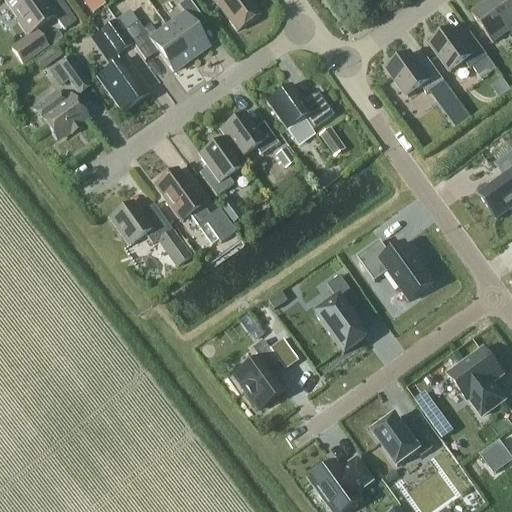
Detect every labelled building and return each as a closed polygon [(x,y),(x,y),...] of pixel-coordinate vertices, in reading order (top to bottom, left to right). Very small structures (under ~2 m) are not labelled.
[(41,0),(6,0),(4,2),(18,22),(17,23),(27,37),(10,49),(20,64),(45,46),(35,31),(54,18),(63,31),(75,23),(59,0),(51,0),(45,5),(41,0)] [(220,0),(215,4),(236,33),(259,16),(246,0),(220,0)] [(511,1),(511,0),(491,0),(488,3),(510,33),(511,31),(511,1)] [(167,28),(191,61),(209,48),(194,28),(203,22),(188,1),(178,8),(184,16),(167,28)] [(93,2),(87,7),(91,13),(97,8),(93,2)] [(510,33),(488,3),(471,15),(493,45),(510,33)] [(132,46),(114,22),(98,33),(116,58),(132,46)] [(173,74),(191,61),(167,28),(156,36),(149,26),(143,31),(137,24),(124,33),(145,62),(157,53),(173,74)] [(464,63),(469,70),(472,68),(481,81),(496,71),(471,35),(460,43),(451,30),(429,46),(449,74),(464,63)] [(56,31),(46,38),(51,45),(61,38),(56,31)] [(417,68),(408,55),(387,70),(407,98),(420,88),(426,96),(429,93),(444,83),(427,60),(417,68)] [(106,73),(97,79),(117,107),(122,114),(149,95),(144,88),(124,60),(121,63),(117,57),(107,64),(111,70),(106,73)] [(68,83),(78,97),(90,88),(68,58),(48,73),(60,88),(68,83)] [(444,83),(429,93),(435,101),(450,90),(444,83)] [(317,95),(303,105),(290,86),(265,104),(292,142),(310,130),(312,133),(333,118),(317,95)] [(72,99),(66,104),(57,92),(33,109),(57,142),(87,120),(72,99)] [(228,152),(236,164),(255,150),(260,158),(277,145),(263,125),(253,132),(242,116),(221,132),(226,138),(233,149),(228,152)] [(344,151),(329,130),(318,137),(332,159),(344,151)] [(240,170),(236,164),(228,152),(233,149),(226,138),(200,157),(208,168),(198,175),(215,199),(232,187),(227,179),(240,170)] [(296,163),(286,149),(274,157),(284,171),(296,163)] [(504,177),(478,196),(496,222),(511,210),(511,155),(496,167),(504,177)] [(176,170),(152,187),(179,225),(189,218),(199,232),(200,231),(210,247),(217,242),(219,245),(233,235),(217,212),(210,217),(206,212),(203,208),(176,170)] [(240,220),(227,201),(218,207),(231,226),(240,220)] [(153,207),(139,217),(129,204),(109,218),(129,247),(144,236),(151,246),(171,231),(153,207)] [(191,258),(172,232),(157,243),(176,269),(191,258)] [(380,243),(357,259),(374,284),(387,275),(408,304),(435,285),(405,244),(389,256),(380,243)] [(335,301),(314,316),(343,356),(365,340),(347,315),(358,306),(338,278),(325,287),(335,301)] [(281,294),(268,303),(274,311),(287,302),(281,294)] [(252,350),(259,360),(234,378),(258,412),(284,393),(270,372),(279,365),(263,342),(252,350)] [(502,376),(484,352),(448,378),(466,402),(469,400),(482,418),(504,401),(495,389),(494,390),(490,385),(502,376)] [(376,433),(373,435),(397,468),(417,454),(419,456),(421,459),(433,450),(431,447),(413,423),(405,429),(403,430),(395,419),(385,426),(384,424),(383,424),(374,430),(375,431),(376,433)] [(452,432),(444,421),(434,428),(442,440),(452,432)] [(499,443),(480,457),(487,466),(506,452),(499,443)] [(322,459),(298,476),(323,511),(328,511),(350,497),(343,488),(360,476),(345,455),(328,467),(322,459)]
